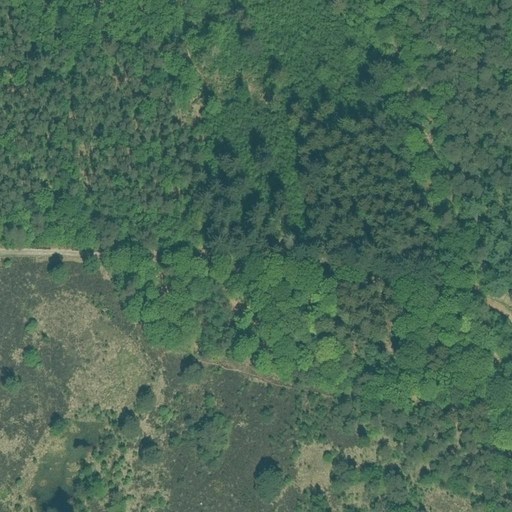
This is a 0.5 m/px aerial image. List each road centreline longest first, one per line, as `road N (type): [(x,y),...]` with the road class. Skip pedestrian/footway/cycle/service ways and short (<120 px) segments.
road 1 (track): [(104,256),(481,300)]
road 2 (track): [(481,300),(395,0)]
